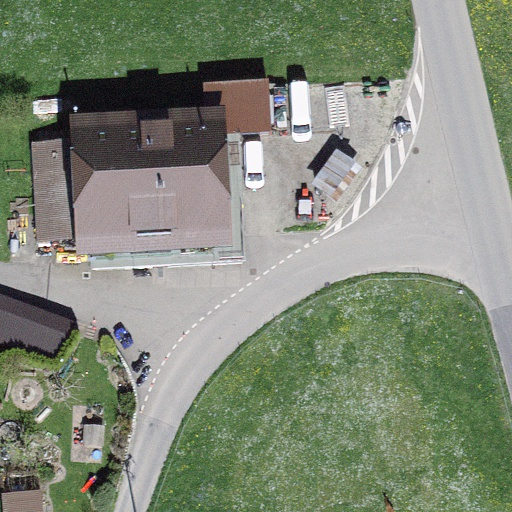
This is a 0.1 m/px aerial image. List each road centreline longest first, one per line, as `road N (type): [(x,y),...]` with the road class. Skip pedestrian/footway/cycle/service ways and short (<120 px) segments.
road 1 (residential): [(204,348),(304,271),(363,245),(491,219)]
road 2 (tertiary): [(491,219),(438,0)]
road 3 (residential): [(204,348),(0,276)]
road 4 (residential): [(129,511),(165,409),(204,348)]
